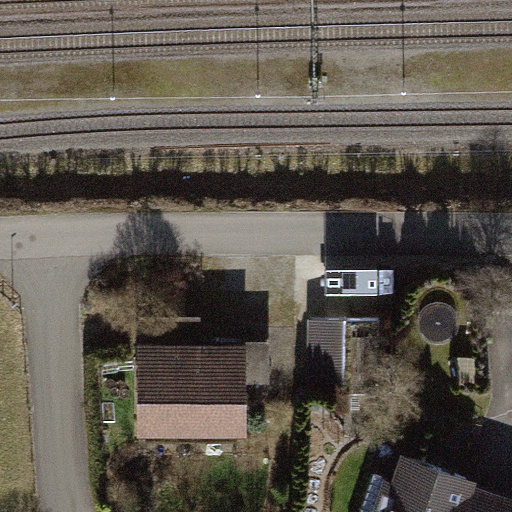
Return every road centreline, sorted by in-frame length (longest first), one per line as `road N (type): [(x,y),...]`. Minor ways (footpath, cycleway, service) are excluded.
road 1 (unclassified): [(511,235),(47,238)]
road 2 (residential): [(69,511),(47,238)]
